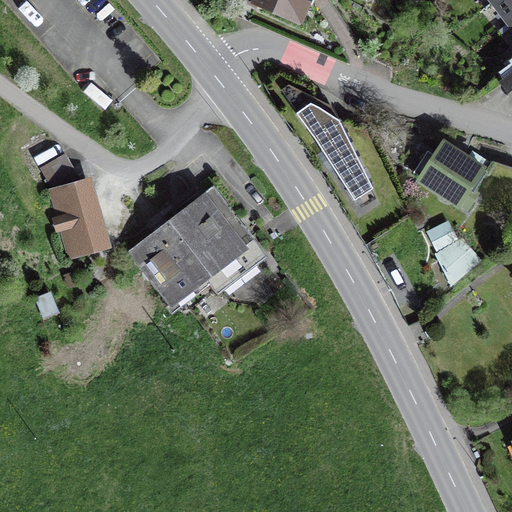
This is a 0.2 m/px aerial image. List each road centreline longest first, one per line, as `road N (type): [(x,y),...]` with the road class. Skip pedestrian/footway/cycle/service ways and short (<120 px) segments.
road 1 (secondary): [(209,69),(310,208),(468,511)]
road 2 (residential): [(511,133),(279,52),(243,50),(209,69)]
